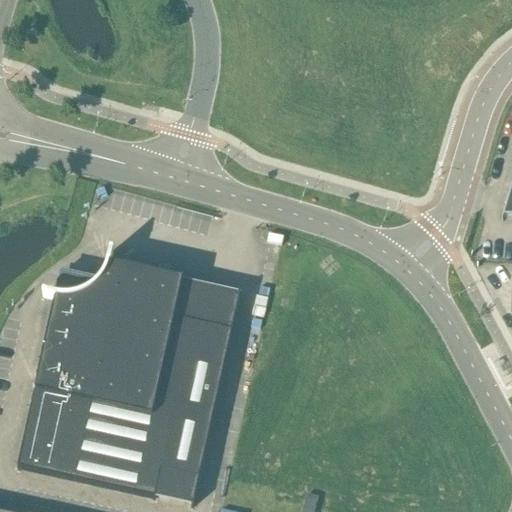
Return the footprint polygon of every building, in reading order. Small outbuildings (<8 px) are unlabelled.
[(261,0),(272,29),(340,50),(336,65),(404,87),(431,0),(261,0)] [(267,76),(266,80),(267,84),(269,87),(272,90),(379,124),(382,124),(383,124),(385,124),(387,123),(389,122),(391,121),(394,117),(404,87),(336,65),(340,50),(272,29),(277,43),(267,76)] [(511,185),(501,222),(503,222),(504,219),(511,219),(511,185)] [(239,295),(183,282),(183,281),(144,273),(145,267),(124,262),(122,268),(110,265),(113,254),(110,253),(107,267),(106,271),(104,275),(103,277),(102,279),(101,282),(60,273),(54,298),(44,295),(43,298),(55,301),(17,470),(193,509),(241,294),(239,294),(239,295)] [(7,496),(4,511),(26,511),(29,501),(7,496)] [(29,501),(26,511),(49,511),(51,506),(29,501)]
